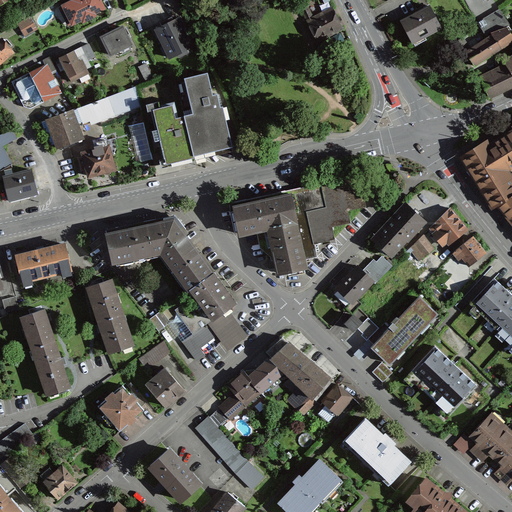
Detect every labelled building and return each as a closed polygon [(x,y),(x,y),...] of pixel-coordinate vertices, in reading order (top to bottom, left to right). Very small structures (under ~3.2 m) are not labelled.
[(63,6),(72,23),(82,18),(83,21),(95,15),(94,13),(104,8),(99,0),(73,0),(74,1),(63,6)] [(304,0),(300,0),(298,1),(318,40),(343,27),(333,8),(314,18),(304,0)] [(413,43),(441,27),(430,6),(401,22),(413,43)] [(478,24),(485,35),(491,33),(506,27),(511,25),(499,9),(478,24)] [(30,16),(18,24),(26,38),(39,30),(30,16)] [(179,18),(156,29),(163,42),(186,31),(179,18)] [(102,37),(111,55),(118,51),(121,56),(132,50),(130,45),(131,44),(123,27),(102,37)] [(470,58),(475,66),(511,41),(511,35),(506,27),(491,33),(492,35),(471,49),(466,52),(470,58)] [(193,46),(186,31),(163,42),(171,57),(177,54),(179,57),(187,53),(186,50),(193,46)] [(457,41),(466,52),(471,49),(462,37),(457,41)] [(0,40),(0,62),(6,57),(7,58),(14,52),(3,39),(0,40)] [(466,52),(457,41),(451,46),(460,57),(464,63),(470,58),(466,52)] [(89,43),(81,47),(88,60),(96,56),(89,43)] [(81,47),(74,51),(79,61),(82,60),(86,69),(91,66),(88,60),(81,47)] [(74,51),(58,59),(60,64),(57,66),(60,71),(66,68),(72,81),(88,73),(86,69),(82,60),(79,61),(74,51)] [(47,65),(51,73),(56,70),(49,56),(42,60),(45,66),(47,65)] [(146,63),(139,67),(144,77),(146,76),(149,82),(153,79),(146,63)] [(51,73),(47,65),(45,66),(13,82),(22,99),(28,96),(33,106),(61,92),(51,73)] [(482,80),(490,97),(511,86),(511,72),(506,65),(496,70),(498,73),(482,80)] [(207,73),(185,78),(193,113),(184,116),(192,150),(194,156),(232,146),(223,106),(220,107),(217,93),(212,95),(207,73)] [(139,104),(135,86),(77,108),(82,121),(84,125),(139,104)] [(192,150),(184,116),(178,118),(174,101),(150,107),(156,131),(158,131),(160,139),(158,139),(164,163),(169,161),(171,166),(186,162),(185,157),(189,157),(188,151),(192,150)] [(48,120),(62,114),(59,107),(45,112),(48,120)] [(48,120),(42,122),(48,136),(53,134),(59,148),(82,139),(76,123),(82,121),(77,108),(66,112),(66,111),(64,111),(65,113),(62,114),(48,120)] [(153,158),(144,122),(139,123),(128,126),(137,162),(153,158)] [(10,131),(0,134),(0,140),(3,146),(15,139),(10,131)] [(485,140),(461,155),(473,174),(497,159),(505,172),(511,167),(511,132),(489,147),(485,140)] [(84,155),(77,157),(81,170),(87,168),(89,175),(103,171),(104,173),(106,174),(110,173),(111,171),(111,169),(115,168),(109,146),(107,146),(106,139),(94,142),(96,149),(83,152),(84,155)] [(0,140),(0,166),(11,160),(3,146),(0,140)] [(499,204),(511,196),(511,183),(505,172),(497,159),(473,174),(494,207),(499,204)] [(31,191),(36,190),(33,179),(34,179),(31,170),(15,174),(12,164),(0,170),(0,178),(4,178),(10,200),(31,194),(31,191)] [(366,206),(360,179),(302,192),(302,191),(290,194),(289,194),(304,260),(317,257),(314,243),(335,239),(332,227),(350,223),(348,210),(366,206)] [(240,206),(234,208),(236,218),(237,218),(241,234),(264,229),(266,235),(265,235),(266,241),(271,240),(273,247),(269,248),(270,255),(275,254),(279,273),(306,267),(304,260),(289,194),(276,197),(264,199),(265,200),(259,202),(259,201),(239,205),(240,206)] [(511,196),(499,204),(511,220),(511,196)] [(373,239),(391,256),(406,239),(407,240),(425,221),(406,203),(373,239)] [(467,230),(449,207),(431,227),(436,233),(434,234),(443,244),(447,240),(450,244),(467,230)] [(123,230),(107,234),(113,262),(152,253),(153,254),(162,252),(190,289),(212,273),(184,235),(185,234),(173,219),(160,222),(159,225),(154,226),(154,224),(148,226),(148,225),(133,228),(133,229),(128,230),(128,229),(126,230),(126,231),(123,232),(123,230)] [(425,256),(434,249),(423,236),(425,235),(424,234),(414,244),(425,256)] [(486,252),(472,236),(453,252),(459,259),(462,257),(469,266),(486,252)] [(72,278),(75,275),(67,244),(19,256),(24,279),(48,273),(50,281),(53,282),(56,282),(60,282),(63,282),(66,281),(69,279),(72,278)] [(425,256),(414,244),(406,252),(408,254),(412,251),(420,260),(425,256)] [(374,258),(368,265),(380,277),(393,265),(382,256),(377,261),(374,258)] [(450,277),(457,271),(447,259),(440,266),(450,277)] [(93,262),(80,266),(83,278),(96,275),(93,262)] [(363,270),(373,280),(376,283),(380,277),(368,265),(363,270)] [(351,302),(352,302),(356,298),(373,280),(363,270),(359,266),(337,288),(351,302)] [(213,319),(226,309),(235,302),(217,278),(218,277),(214,271),(212,273),(190,289),(195,295),(213,319)] [(511,293),(494,277),(470,303),(511,342),(511,293)] [(132,344),(110,279),(88,287),(110,352),(132,344)] [(183,303),(175,309),(193,334),(213,319),(195,295),(183,303)] [(16,296),(3,299),(6,312),(19,309),(16,296)] [(437,313),(420,297),(399,319),(398,317),(389,326),(391,328),(372,347),(389,363),(396,356),(394,354),(401,347),(403,348),(419,331),(418,329),(426,320),(428,322),(437,313)] [(352,302),(351,302),(346,308),(352,313),(362,303),(356,298),(352,302)] [(172,305),(175,309),(183,303),(180,299),(172,305)] [(173,315),(167,307),(163,311),(168,319),(173,315)] [(43,309),(22,316),(48,393),(69,387),(43,309)] [(234,320),(226,309),(213,319),(193,334),(182,342),(195,359),(204,353),(199,346),(234,320)] [(159,331),(171,322),(168,319),(163,311),(162,310),(150,319),(159,331)] [(354,314),(346,322),(354,329),(361,322),(354,314)] [(369,326),(360,335),(364,340),(373,330),(369,326)] [(266,351),(272,356),(285,370),(312,396),(316,400),(331,382),(329,380),(331,378),(282,337),(266,351)] [(363,344),(368,349),(374,343),(369,338),(363,344)] [(165,339),(139,358),(147,369),(173,350),(165,339)] [(360,358),(368,349),(363,344),(355,353),(360,358)] [(434,392),(439,396),(435,400),(442,408),(443,407),(450,413),(477,385),(435,346),(408,374),(416,381),(415,382),(423,389),(424,387),(431,394),(434,392)] [(249,376),(262,390),(278,376),(285,370),(272,356),(249,376)] [(388,377),(393,372),(382,362),(377,367),(388,377)] [(165,406),(184,390),(166,367),(157,375),(159,377),(148,386),(165,406)] [(388,377),(377,367),(373,371),(384,382),(388,377)] [(285,370),(278,376),(294,393),(288,399),(299,409),(312,396),(285,370)] [(230,417),(231,419),(247,405),(243,401),(258,388),(261,392),(262,390),(249,376),(244,371),(229,385),(235,392),(220,406),(220,407),(230,417)] [(123,384),(98,406),(105,414),(108,411),(116,420),(113,423),(120,431),(144,409),(123,384)] [(350,399),(352,397),(337,384),(323,401),(326,404),(324,407),(334,415),(336,413),(338,414),(347,403),(348,404),(351,400),(350,399)] [(317,400),(316,400),(312,396),(299,409),(303,414),(317,400)] [(299,409),(288,399),(284,402),(295,413),(299,409)] [(230,417),(220,407),(209,417),(219,427),(230,417)] [(479,453),(505,424),(492,412),(471,434),(479,441),(473,448),(479,453)] [(209,416),(196,427),(237,473),(249,461),(219,427),(209,417),(209,416)] [(365,418),(343,441),(388,484),(411,461),(392,443),(393,443),(386,432),(383,435),(365,418)] [(25,423),(0,440),(0,457),(7,452),(33,434),(25,423)] [(497,458),(511,441),(511,430),(505,424),(479,453),(484,459),(490,452),(497,458)] [(473,442),(464,434),(454,445),(463,453),(473,442)] [(504,476),(511,466),(511,441),(497,458),(503,464),(498,470),(504,476)] [(151,465),(182,499),(199,484),(192,475),(193,474),(178,457),(176,458),(168,449),(151,465)] [(7,452),(0,457),(0,460),(22,486),(30,479),(7,452)] [(290,511),(313,511),(343,481),(320,459),(302,478),(299,475),(294,480),(297,483),(280,502),(290,511)] [(264,476),(249,461),(237,473),(253,488),(264,476)] [(43,482),(59,499),(77,482),(62,465),(54,472),(50,468),(41,476),(45,480),(43,482)] [(432,484),(425,478),(415,490),(416,491),(409,499),(424,511),(466,511),(461,508),(461,506),(457,502),(454,502),(450,499),(450,493),(443,493),(438,489),(438,487),(434,484),(432,484)] [(0,483),(0,511),(24,511),(12,497),(10,498),(5,492),(7,491),(0,483)] [(27,485),(21,490),(31,501),(37,496),(27,485)] [(239,511),(245,506),(229,492),(211,511),(239,511)] [(110,511),(129,511),(118,503),(110,511)]
